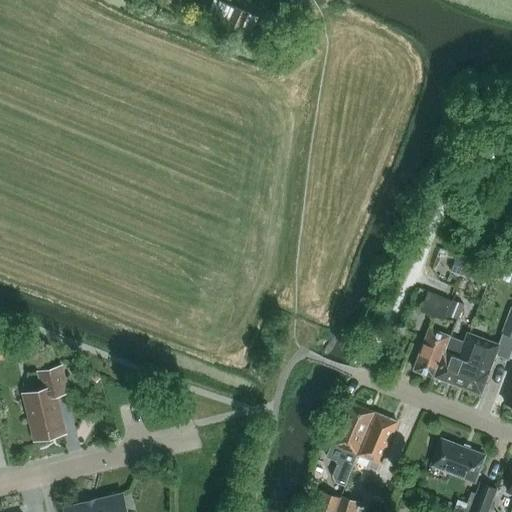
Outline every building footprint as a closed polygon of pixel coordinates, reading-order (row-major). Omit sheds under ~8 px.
[(250,35),(258,17),(235,7),(227,25),(250,35)] [(488,268),(454,257),(449,270),(484,282),(488,268)] [(449,300),(426,291),(419,310),(441,319),(449,300)] [(463,304),(451,299),(444,314),(456,319),(463,304)] [(511,337),(511,307),(502,333),(511,337)] [(444,351),(449,336),(429,328),(413,369),(434,377),(444,351)] [(458,357),(464,342),(449,336),(444,351),(434,377),(452,383),(462,359),(458,357)] [(462,359),(452,383),(481,393),(490,369),(489,369),(497,348),(466,337),(464,342),(458,357),(462,359)] [(8,339),(0,340),(0,351),(10,350),(8,339)] [(55,395),(67,392),(61,366),(39,372),(43,390),(24,394),(34,434),(63,427),(55,395)] [(345,486),(357,455),(374,412),(349,402),(326,457),(335,461),(337,464),(332,476),(334,482),(345,486)] [(397,422),(383,416),(375,412),(357,455),(369,459),(366,467),(375,471),(378,463),(380,463),(397,422)] [(474,482),(485,455),(441,438),(431,465),(474,482)] [(478,481),(466,511),(487,511),(497,488),(478,481)] [(321,491),(312,511),(335,511),(340,498),(321,491)] [(125,511),(121,495),(66,508),(66,511),(125,511)] [(335,511),(354,511),(358,502),(341,497),(340,498),(335,511)]
